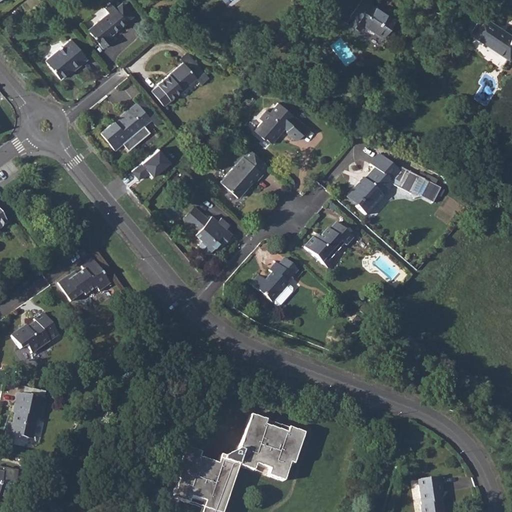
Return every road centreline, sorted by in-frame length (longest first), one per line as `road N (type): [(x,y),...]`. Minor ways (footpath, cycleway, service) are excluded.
road 1 (residential): [(495,511),(479,466),(437,421),(266,357),(194,308)]
road 2 (residential): [(194,308),(54,139)]
road 3 (residential): [(194,308),(265,232),(322,193)]
